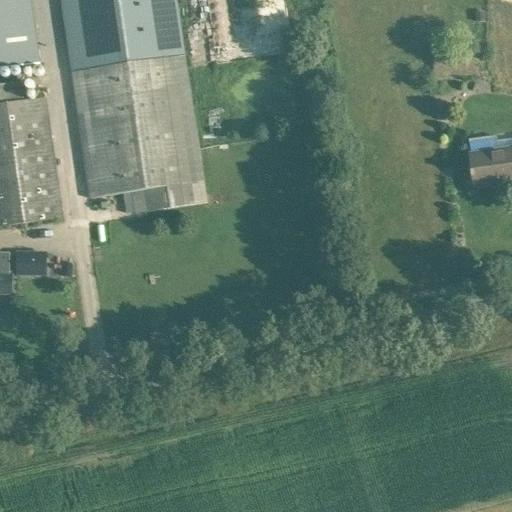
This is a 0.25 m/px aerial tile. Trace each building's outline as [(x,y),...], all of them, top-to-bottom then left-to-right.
[(0,0),(0,70),(40,64),(30,0),(0,0)] [(61,0),(72,70),(91,199),(133,193),(136,214),(207,204),(185,53),(177,0),(61,0)] [(484,10),(475,11),(476,21),(485,20),(484,10)] [(0,227),(63,218),(45,99),(29,102),(26,81),(0,85),(0,227)] [(511,149),(471,155),(473,172),(471,172),(472,177),(474,176),(475,187),(511,182),(511,149)] [(17,253),(17,274),(45,274),(45,253),(17,253)] [(0,293),(12,293),(12,275),(0,274),(0,293)]
